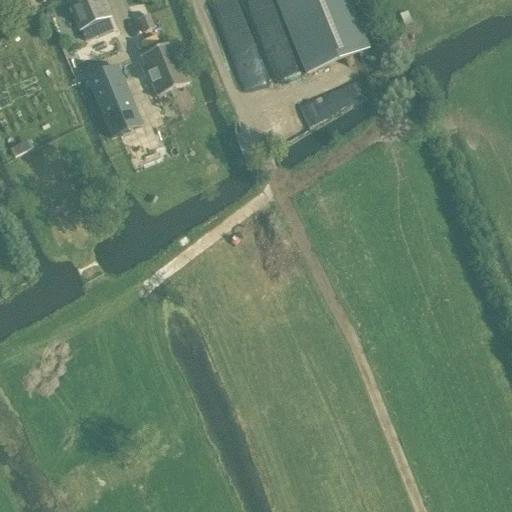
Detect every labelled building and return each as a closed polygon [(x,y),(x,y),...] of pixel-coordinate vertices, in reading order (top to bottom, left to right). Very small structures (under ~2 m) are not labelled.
[(101,0),(66,0),(80,31),(81,31),(85,42),(95,38),(90,27),(109,19),(101,0)] [(277,0),(308,75),(367,51),(346,0),(277,0)] [(154,30),(148,16),(138,20),(143,34),(154,30)] [(190,85),(173,44),(140,58),(157,98),(190,85)] [(141,127),(117,68),(87,81),(90,88),(111,140),(120,137),(141,127)]
